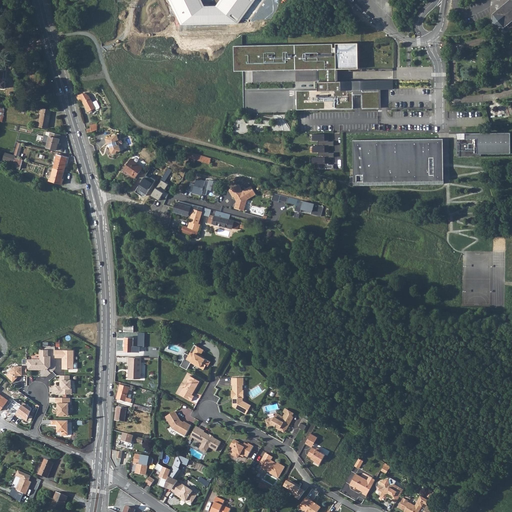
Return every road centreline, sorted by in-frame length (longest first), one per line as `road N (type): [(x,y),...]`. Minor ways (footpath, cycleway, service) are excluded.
road 1 (tertiary): [(93,197),(106,316),(103,433)]
road 2 (residential): [(377,511),(309,482),(288,452),(207,409),(216,377)]
road 3 (tertiary): [(93,197),(38,0)]
road 4 (unknown): [(207,219),(198,239),(186,241),(163,222),(173,198),(230,201)]
